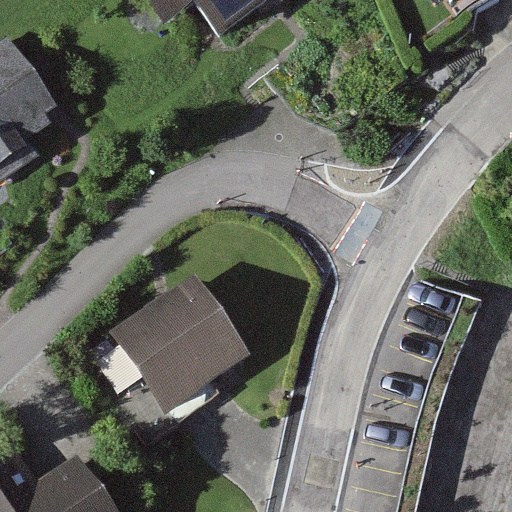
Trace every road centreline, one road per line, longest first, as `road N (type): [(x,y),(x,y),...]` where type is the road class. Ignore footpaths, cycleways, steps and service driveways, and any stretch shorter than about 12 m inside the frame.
road 1 (residential): [(389,250),(292,195),(210,182),(135,227),(0,362)]
road 2 (residential): [(389,250),(346,345),(307,511)]
road 3 (residential): [(511,102),(451,166),(389,250)]
